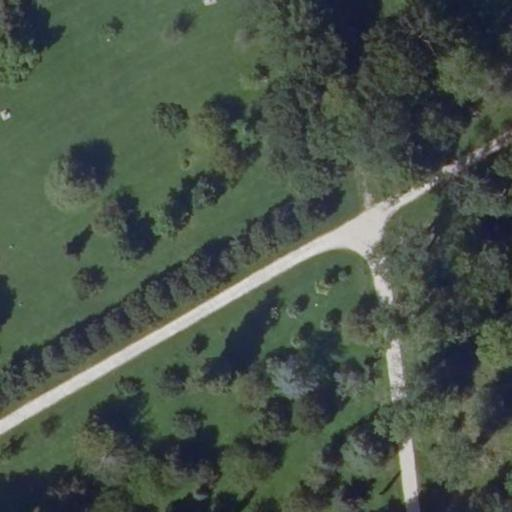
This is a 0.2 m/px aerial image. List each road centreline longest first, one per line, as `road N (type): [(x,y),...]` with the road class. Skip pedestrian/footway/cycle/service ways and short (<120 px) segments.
road 1 (track): [(0,436),(511,145)]
road 2 (track): [(414,511),(377,221)]
